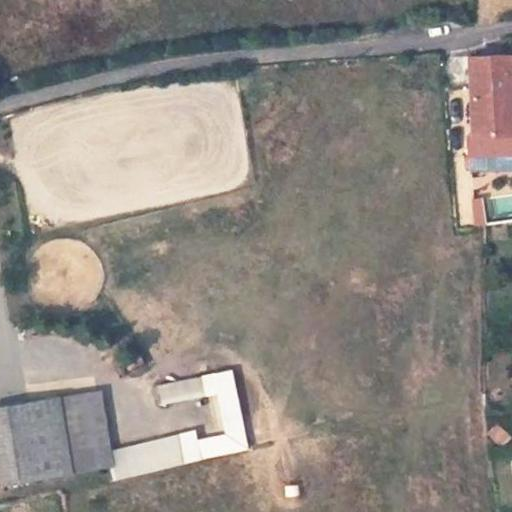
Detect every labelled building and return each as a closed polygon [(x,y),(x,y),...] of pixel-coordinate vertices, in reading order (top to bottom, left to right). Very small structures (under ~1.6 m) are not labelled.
[(491,113),(487,56),(450,59),(456,140),(500,138),(499,114),(491,113)] [(500,215),(511,214),(511,193),(499,195),(500,215)] [(461,209),(450,209),(451,231),(460,230),(462,230),(461,209)] [(0,500),(65,493),(59,416),(0,421),(0,500)] [(499,424),(487,433),(498,449),(510,441),(499,424)]
